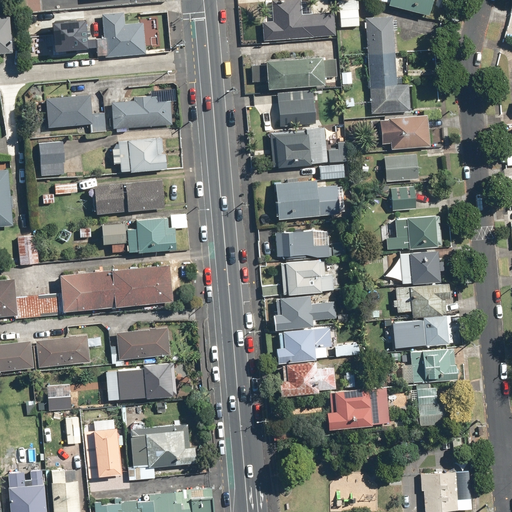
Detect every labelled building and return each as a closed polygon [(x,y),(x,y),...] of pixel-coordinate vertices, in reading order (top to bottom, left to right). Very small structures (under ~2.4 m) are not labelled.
[(261,21),(263,40),(313,36),(311,14),(301,15),(299,0),(270,0),(272,20),(261,21)] [(338,0),(339,26),(358,25),(357,0),(338,0)] [(386,0),(386,4),(426,15),(429,0),(386,0)] [(123,11),(101,12),(104,56),(145,53),(143,22),(124,23),(123,11)] [(318,15),(319,34),(333,33),(332,14),(318,15)] [(0,52),(12,51),(8,15),(0,15),(0,52)] [(68,22),(52,23),(54,52),(89,50),(87,16),(68,17),(68,22)] [(365,19),(372,114),(411,111),(410,86),(398,86),(393,17),(365,19)] [(267,60),(269,88),(326,83),(325,76),(337,75),(335,58),(324,59),(324,55),(267,60)] [(246,61),(248,86),(262,85),(260,60),(246,61)] [(354,83),(353,69),(342,70),(343,84),(354,83)] [(46,98),(49,127),(92,123),(90,94),(46,98)] [(133,99),(110,101),(112,128),(172,124),(171,100),(151,102),(150,95),(133,96),(133,99)] [(269,106),(271,127),(312,123),(310,101),(269,106)] [(392,141),(393,148),(431,144),(428,113),(390,116),(390,117),(380,118),(383,142),(392,141)] [(269,131),(273,166),(324,161),(321,126),(269,131)] [(155,136),(117,139),(120,170),(131,169),(131,170),(166,167),(165,152),(157,152),(155,136)] [(60,141),(34,143),(36,175),(63,173),(60,141)] [(328,143),(330,161),(350,159),(348,141),(328,143)] [(386,154),(388,179),(419,177),(417,151),(386,154)] [(319,165),(321,178),(346,175),(345,162),(319,165)] [(6,169),(0,169),(0,224),(11,224),(6,169)] [(75,178),(52,180),(53,193),(76,191),(75,178)] [(94,184),(97,214),(165,208),(162,178),(94,184)] [(274,182),(278,217),(339,212),(336,184),(316,186),(315,179),(274,182)] [(392,186),(393,209),(416,207),(414,185),(392,186)] [(52,193),(40,194),(40,203),(52,202),(52,193)] [(168,216),(137,218),(137,227),(127,228),(129,251),(139,250),(139,251),(177,248),(175,227),(187,226),(186,212),(171,213),(172,226),(168,226),(168,216)] [(388,236),(389,247),(443,243),(440,214),(397,218),(398,235),(388,236)] [(125,222),(101,223),(102,243),(111,243),(111,251),(124,251),(124,241),(126,241),(125,222)] [(89,228),(78,228),(78,236),(89,236),(89,228)] [(275,232),(276,255),(307,253),(317,255),(331,255),(330,242),(315,243),(314,229),(275,232)] [(34,235),(14,236),(17,264),(36,263),(34,235)] [(402,253),(404,282),(442,278),(440,249),(402,253)] [(281,261),(284,293),(335,289),(334,273),(323,274),(321,258),(281,261)] [(170,264),(59,274),(63,310),(173,299),(170,264)] [(0,315),(15,315),(12,278),(0,278),(0,315)] [(415,309),(416,315),(444,313),(443,297),(451,296),(450,281),(397,286),(399,311),(415,309)] [(276,313),(277,328),(315,325),(315,318),(338,316),(337,300),(313,302),(313,293),(282,296),(283,313),(276,313)] [(394,323),(397,348),(451,342),(449,317),(394,323)] [(278,346),(280,361),(318,357),(317,345),(334,344),(332,325),(285,330),(286,345),(278,346)] [(166,327),(115,332),(118,358),(169,352),(166,327)] [(88,361),(85,335),(35,339),(37,366),(88,361)] [(28,340),(0,343),(0,369),(31,366),(28,340)] [(337,344),(338,354),(363,352),(362,342),(337,344)] [(404,363),(405,382),(461,376),(459,363),(457,363),(455,346),(413,350),(414,362),(404,363)] [(281,379),(282,394),(321,391),(321,388),(337,387),(336,365),(319,367),(318,359),(288,361),(289,378),(281,379)] [(170,361),(142,363),(142,366),(112,369),(113,382),(143,380),(144,397),(172,395),(170,361)] [(355,385),(356,368),(347,367),(347,384),(355,385)] [(330,410),(331,428),(375,424),(375,422),(384,422),(384,417),(388,416),(386,385),(337,389),(339,409),(330,410)] [(419,389),(422,424),(458,420),(455,399),(439,401),(438,387),(419,389)] [(68,394),(45,396),(46,409),(69,407),(68,394)] [(63,417),(64,442),(78,441),(76,416),(63,417)] [(187,422),(127,428),(131,465),(125,465),(127,479),(153,476),(152,465),(196,461),(194,445),(189,445),(187,422)] [(297,438),(296,425),(275,426),(276,439),(297,438)] [(86,478),(120,475),(115,426),(81,429),(86,478)] [(470,433),(451,435),(452,449),(472,447),(470,433)] [(0,443),(0,464),(9,463),(7,442),(0,443)] [(9,511),(45,511),(43,482),(41,482),(40,468),(34,469),(34,461),(25,462),(25,453),(12,454),(13,466),(20,465),(21,470),(6,471),(9,511)] [(48,470),(52,511),(79,511),(75,468),(48,470)] [(454,471),(421,473),(422,511),(456,510),(454,471)] [(211,511),(209,490),(148,496),(149,502),(139,503),(139,511),(116,511),(116,502),(92,504),(93,511),(211,511)]
